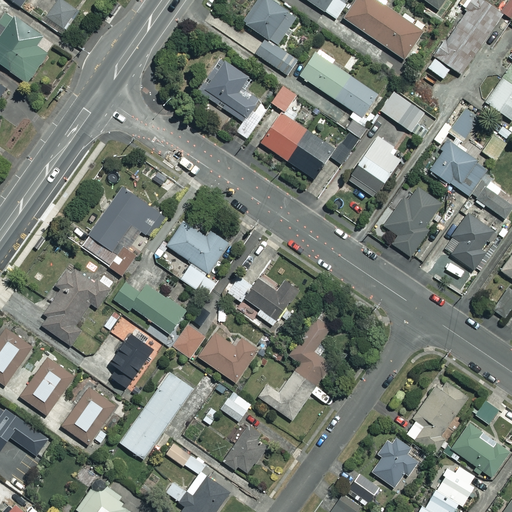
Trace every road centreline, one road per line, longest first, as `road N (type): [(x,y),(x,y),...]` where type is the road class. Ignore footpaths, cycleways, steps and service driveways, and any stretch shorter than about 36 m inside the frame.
road 1 (residential): [(423,312),(99,94)]
road 2 (residential): [(283,511),(423,312)]
road 3 (secondary): [(99,94),(0,234)]
